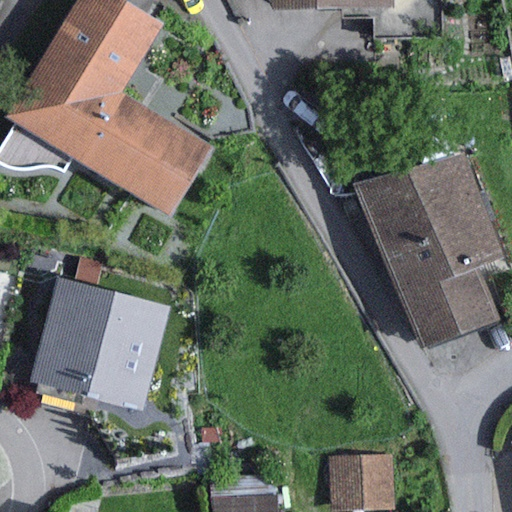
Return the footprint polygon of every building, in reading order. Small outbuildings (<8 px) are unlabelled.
[(173,26),(129,0),(87,0),(20,114),(185,211),(223,146),(133,93),(173,26)] [(261,0),(265,9),(365,8),(391,8),(390,0),(261,0)] [(439,7),(391,8),(365,8),(366,45),(440,43),(439,7)] [(457,136),(342,178),(407,352),(490,322),(469,268),(502,256),(457,136)] [(101,262),(80,258),(77,275),(97,279),(101,262)] [(176,308),(65,278),(38,381),(148,410),(176,308)] [(389,455),(326,457),(328,510),(391,508),(389,455)] [(275,511),(274,491),(206,495),(208,511),(275,511)]
